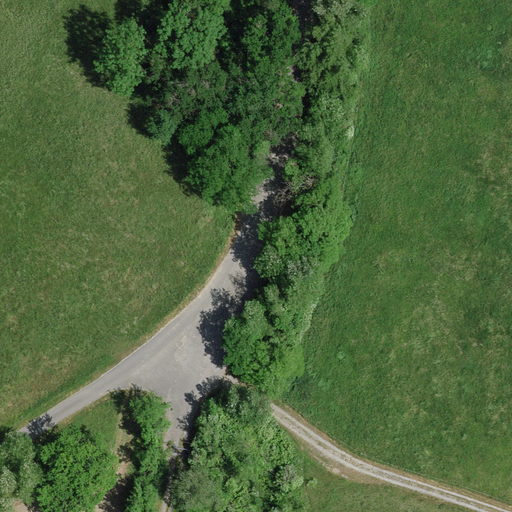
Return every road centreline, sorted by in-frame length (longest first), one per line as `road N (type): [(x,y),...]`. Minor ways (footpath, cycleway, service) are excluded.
road 1 (track): [(208,362),(350,461),(497,511)]
road 2 (unclassified): [(233,297),(288,106),(306,0)]
road 3 (unclassified): [(233,297),(0,453)]
road 4 (track): [(233,297),(163,511)]
